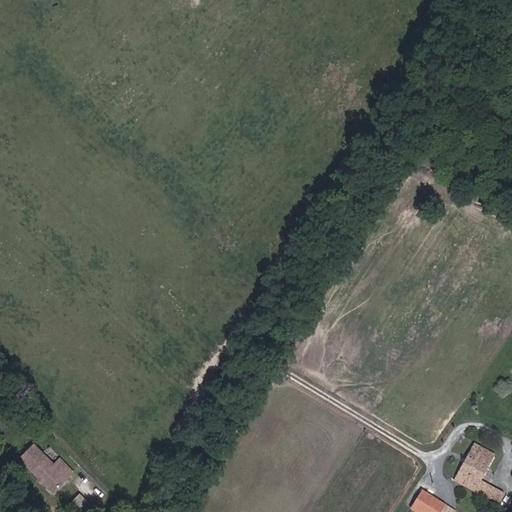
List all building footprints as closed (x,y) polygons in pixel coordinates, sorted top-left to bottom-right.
[(45,489),(66,468),(52,455),(30,433),(9,453),(45,489)] [(495,453),(475,441),(460,467),(481,478),(495,453)] [(58,449),(52,455),(66,468),(71,463),(58,449)] [(454,476),(482,493),(488,483),(481,479),(481,478),(460,467),(454,476)] [(503,491),(488,483),(482,493),(497,502),(503,491)] [(422,511),(439,511),(445,503),(423,489),(412,505),(422,511)] [(454,511),(456,510),(445,503),(439,511),(454,511)]
